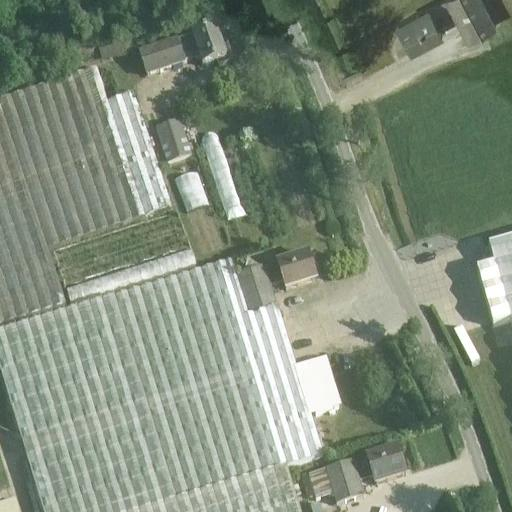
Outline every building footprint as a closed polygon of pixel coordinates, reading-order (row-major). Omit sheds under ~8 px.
[(428,9),(396,25),(410,52),(442,35),(438,28),(454,19),(467,44),(497,28),(495,26),(481,0),(443,0),(444,1),(429,10),(428,9)] [(215,30),(191,38),(139,56),(146,79),(199,61),(202,69),(216,64),(218,69),(233,64),(226,43),(220,45),(215,30)] [(155,131),(166,166),(191,158),(180,123),(155,131)] [(511,241),(487,248),(493,266),(474,272),(485,309),(491,330),(508,325),(511,336),(511,338),(511,241)] [(107,302),(106,302),(0,334),(0,371),(42,511),(147,511),(285,471),(323,459),(292,359),(301,356),(303,352),(299,340),(296,330),(285,334),(277,309),(273,297),(270,289),(282,285),(285,293),(316,283),(307,255),(276,265),(276,266),(264,270),(264,269),(235,278),(231,264),(107,302)] [(324,472),(307,478),(317,511),(321,511),(335,507),(364,499),(359,485),(372,481),(374,488),(405,478),(396,450),(366,459),(366,461),(353,465),(353,464),(324,472)] [(298,511),(285,471),(147,511),(298,511)]
